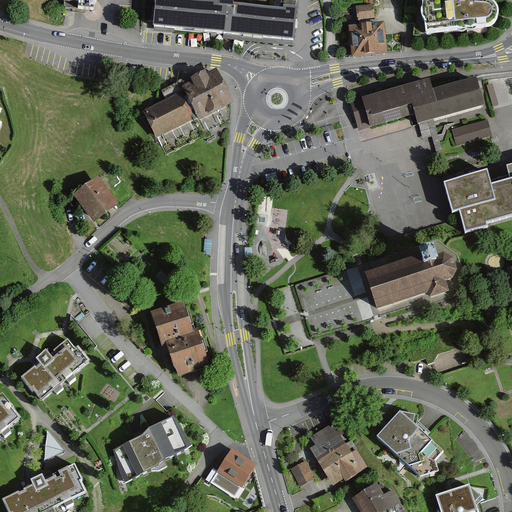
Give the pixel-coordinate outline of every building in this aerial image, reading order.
[(244,0),(244,1),(230,0),(156,0),(153,29),(225,36),(293,42),(296,0),(244,0)] [(421,0),(422,3),(421,10),(421,14),(424,19),(426,33),(484,27),(489,26),(493,22),(497,15),(497,8),(495,2),(491,0),(421,0)] [(373,6),(356,7),(357,21),(373,20),(373,6)] [(383,24),(350,27),(353,56),(386,52),(383,24)] [(194,119),(196,123),(233,104),(216,71),(207,76),(205,72),(190,79),(191,83),(181,87),(184,93),(182,94),(194,119)] [(429,80),(351,102),(359,130),(372,127),(415,114),(418,124),(427,121),(431,120),(434,119),(485,105),(477,79),(432,91),(429,80)] [(493,106),(499,105),(490,79),(485,80),(493,106)] [(182,94),(142,114),(154,139),(194,119),(182,94)] [(431,120),(427,121),(444,185),(451,183),(434,119),(431,120)] [(485,121),(452,130),(457,146),(490,136),(485,121)] [(451,183),(444,185),(450,204),(452,213),(459,211),(464,231),(486,225),(485,222),(511,215),(511,166),(507,168),(511,181),(491,186),(487,173),(451,183)] [(279,181),(276,172),(265,175),(268,184),(279,181)] [(95,179),(73,197),(92,221),(115,203),(95,179)] [(212,240),(205,239),(204,254),(211,254),(212,240)] [(364,273),(375,310),(425,291),(427,297),(445,291),(442,282),(453,279),(458,270),(453,257),(442,252),(438,253),(434,244),(418,249),(420,254),(364,273)] [(180,304),(148,314),(158,345),(162,344),(190,335),(180,304)] [(190,335),(162,344),(172,374),(204,363),(195,334),(190,335)] [(37,364),(19,379),(30,392),(31,391),(39,401),(87,361),(77,349),(74,352),(64,340),(45,357),(42,353),(33,360),(37,364)] [(123,487),(195,448),(176,413),(147,391),(122,418),(139,437),(113,449),(123,487)] [(0,434),(19,419),(11,409),(12,408),(1,394),(0,394),(0,434)] [(398,413),(375,438),(418,479),(437,472),(434,463),(442,454),(398,413)] [(312,449),(317,457),(343,442),(333,425),(313,437),(318,446),(312,449)] [(45,460),(64,451),(48,431),(46,446),(45,460)] [(343,442),(317,457),(334,485),(360,470),(343,442)] [(254,464),(233,451),(219,473),(240,487),(254,464)] [(304,461),(290,469),(301,488),(315,480),(304,461)] [(34,486),(6,500),(11,511),(49,511),(86,494),(80,482),(82,481),(74,467),(47,481),(44,476),(34,481),(32,482),(34,486)] [(382,497),(374,485),(351,499),(358,511),(404,511),(391,491),(382,497)] [(474,511),(467,488),(435,498),(439,511),(474,511)]
